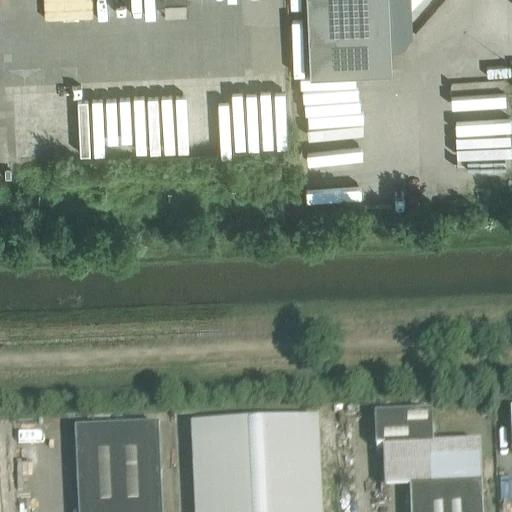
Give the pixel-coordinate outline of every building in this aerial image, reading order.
[(307,0),(310,73),(392,70),(389,0),(307,0)] [(449,91),(455,157),(482,154),(481,141),(467,142),(465,126),(481,124),(480,109),(463,111),(462,100),(470,99),(469,89),(449,91)] [(106,130),(103,130),(102,95),(77,96),(78,150),(107,149),(106,130)] [(482,511),(480,447),(433,449),(432,417),(375,419),(376,452),(384,452),(386,493),(410,492),(410,511),(482,511)] [(322,511),(319,422),(191,428),(194,511),(322,511)] [(78,511),(162,511),(159,429),(75,433),(78,511)]
